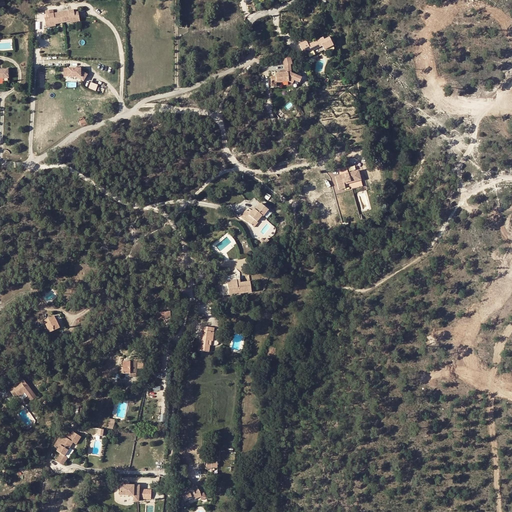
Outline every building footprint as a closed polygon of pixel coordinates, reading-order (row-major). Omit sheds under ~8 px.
[(78,12),(76,12),(75,10),(63,13),(65,22),(73,21),(79,20),(78,12)] [(51,18),(49,19),(47,19),(47,25),(51,24),(52,27),(58,26),(57,24),(65,22),(63,13),(56,14),(56,11),(48,12),(48,16),(50,15),(51,18)] [(83,22),(81,12),(78,12),(79,20),(73,21),(74,24),(83,22)] [(298,45),(303,56),(312,52),(321,48),(319,44),(323,42),(322,40),(311,45),(308,46),(306,43),(306,42),(298,45)] [(332,47),(328,40),(323,42),(319,44),(321,48),(323,51),(332,47)] [(281,57),(283,65),(291,63),(289,55),(281,57)] [(0,78),(7,78),(11,78),(10,69),(0,70),(0,67),(0,78)] [(69,68),(69,77),(82,77),(82,79),(84,81),(88,75),(82,71),(82,68),(69,68)] [(275,75),(270,76),(272,85),(276,84),(276,81),(288,80),(292,82),(293,78),(298,81),(301,76),(290,71),(289,68),(284,69),(284,71),(279,72),(275,72),(275,75)] [(89,88),(96,90),(98,85),(91,82),(89,88)] [(352,180),(352,181),(362,179),(359,170),(336,176),(338,185),(345,184),(344,182),(352,180)] [(260,216),(266,209),(259,203),(253,209),(252,208),(246,214),(249,216),(245,221),(251,226),(255,222),(254,221),(260,215),(260,216)] [(229,295),(252,292),(250,280),(238,282),(237,279),(227,281),(229,295)] [(60,328),(53,316),(44,321),(49,333),(60,328)] [(203,341),(201,341),(200,352),(209,353),(210,346),(208,345),(208,341),(213,341),(214,333),(214,328),(202,327),(202,331),(204,331),(203,335),(203,341)] [(216,345),(219,340),(220,333),(214,333),(213,341),(208,341),(208,345),(210,346),(216,345)] [(130,373),(137,373),(137,370),(143,370),(143,360),(134,359),(134,362),(123,362),(122,374),(130,374),(130,373)] [(23,392),(28,397),(31,401),(38,396),(26,379),(23,380),(22,378),(17,381),(18,383),(8,390),(15,398),(18,396),(23,392)] [(18,396),(22,401),(28,397),(23,392),(18,396)] [(67,439),(64,437),(63,440),(60,438),(54,447),(58,449),(57,451),(61,454),(56,461),(62,465),(67,458),(65,456),(74,443),(76,444),(81,437),(72,432),(70,434),(67,439)] [(206,468),(217,468),(216,462),(215,462),(215,459),(211,459),(211,462),(206,462),(206,468)] [(177,487),(186,483),(183,478),(174,483),(177,487)] [(126,484),(121,484),(120,495),(133,496),(133,497),(138,498),(139,489),(139,485),(129,484),(126,484)] [(190,496),(191,498),(192,499),(199,496),(200,495),(199,493),(196,487),(191,490),(191,488),(180,493),(183,499),(186,498),(190,496)] [(151,490),(143,489),(142,498),(142,499),(150,499),(151,490)]
